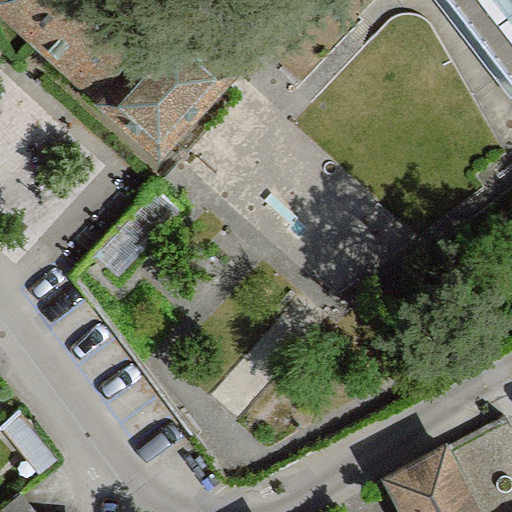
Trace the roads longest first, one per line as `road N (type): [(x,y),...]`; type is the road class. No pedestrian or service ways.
road 1 (residential): [(258,511),(511,369)]
road 2 (residential): [(139,511),(0,311)]
